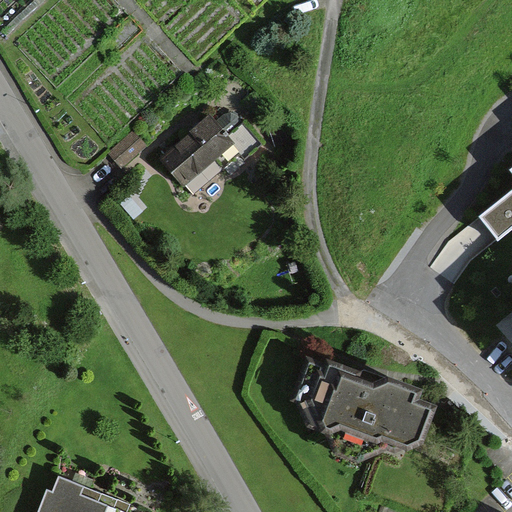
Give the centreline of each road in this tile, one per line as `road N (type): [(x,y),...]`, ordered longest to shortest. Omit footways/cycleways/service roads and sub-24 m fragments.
road 1 (residential): [(235,511),(0,93)]
road 2 (residential): [(511,411),(398,299)]
